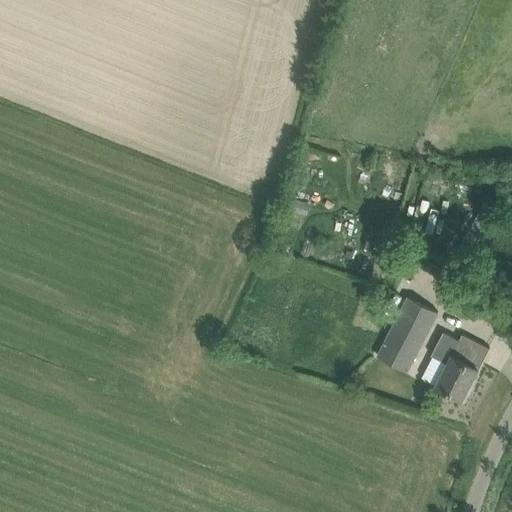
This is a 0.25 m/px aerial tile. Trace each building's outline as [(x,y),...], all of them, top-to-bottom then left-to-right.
[(292,197),(288,209),(303,214),(307,203),(292,197)] [(449,206),(427,204),(423,228),(446,231),(449,206)] [(479,211),(463,240),(472,246),(489,216),(479,211)] [(407,371),(438,312),(409,296),(378,356),(407,371)] [(463,400),(490,348),(463,333),(459,340),(443,332),(431,355),(447,363),(436,386),(463,400)]
